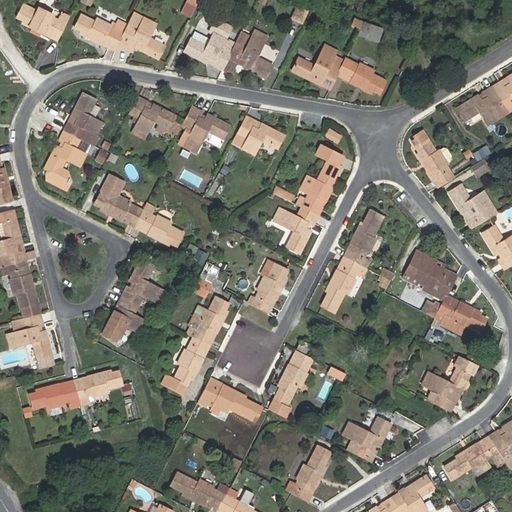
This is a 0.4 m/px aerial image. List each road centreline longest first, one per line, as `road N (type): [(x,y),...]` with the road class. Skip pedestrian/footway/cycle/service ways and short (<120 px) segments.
road 1 (residential): [(379,138),(344,115),(293,102),(102,69),(74,73),(46,88),(27,114),(22,151),(35,202)]
road 2 (residential): [(379,138),(281,337),(252,354)]
road 3 (residential): [(336,511),(495,408),(511,377)]
road 4 (residential): [(511,316),(379,138)]
road 5 (residential): [(64,310),(100,299),(117,245),(35,202)]
road 6 (residential): [(511,48),(379,138)]
